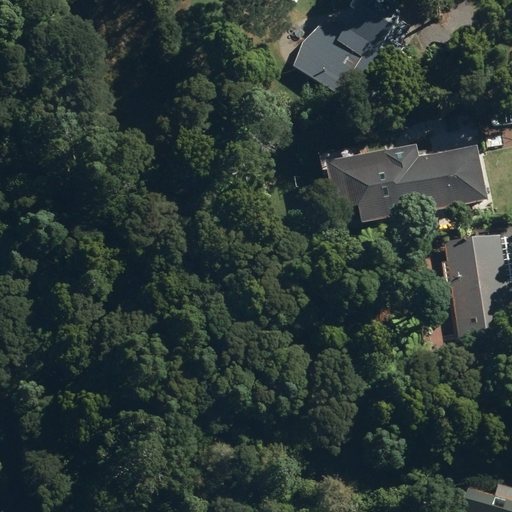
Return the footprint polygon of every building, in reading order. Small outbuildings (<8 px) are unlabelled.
[(338,103),(345,92),(366,106),(401,53),(384,42),(400,18),(372,0),(361,0),(338,35),(320,24),(289,71),(338,103)] [(331,116),(331,127),(340,127),(340,117),(331,116)] [(320,171),(333,238),(486,205),(474,151),(416,163),(413,151),(320,171)] [(511,287),(504,288),(497,239),(441,247),(456,350),(511,342),(511,287)] [(511,511),(511,494),(495,491),(491,505),(465,498),(461,511),(511,511)]
